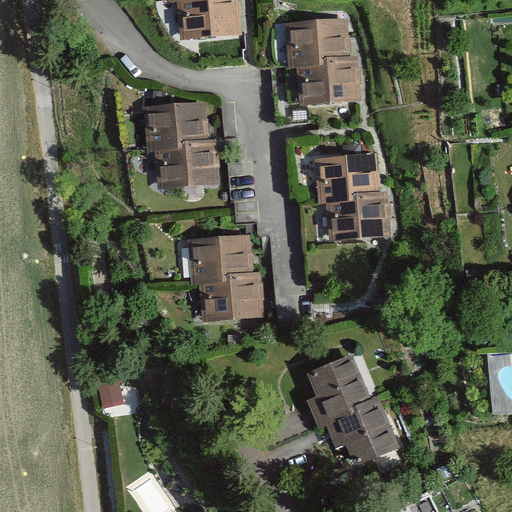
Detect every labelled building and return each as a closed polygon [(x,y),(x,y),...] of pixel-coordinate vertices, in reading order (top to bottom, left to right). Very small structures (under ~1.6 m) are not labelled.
[(200,0),(200,2),(177,1),(176,35),(241,37),(242,0),(200,0)] [(349,56),(347,21),(282,24),(284,72),(292,71),(319,70),(319,57),(349,56)] [(349,56),(319,57),(319,70),(292,71),(293,107),(360,105),(359,56),(349,56)] [(206,105),(139,108),(141,158),(156,157),(178,157),(178,142),(207,141),(206,105)] [(207,141),(178,142),(178,157),(156,157),(157,191),(222,189),(220,140),(207,141)] [(381,161),(317,162),(318,209),(327,209),(354,209),(354,197),(382,196),(381,161)] [(382,196),(354,197),(354,209),(327,209),(328,242),(397,242),(396,196),(382,196)] [(254,241),(188,244),(191,292),(201,291),(227,290),(227,280),(256,279),(254,241)] [(256,279),(227,280),(227,290),(201,291),(202,324),(265,322),(263,279),(256,279)] [(364,396),(347,352),(300,370),(329,443),(336,440),(346,465),(393,446),(372,393),(364,396)] [(103,384),(105,404),(123,402),(121,382),(103,384)]
